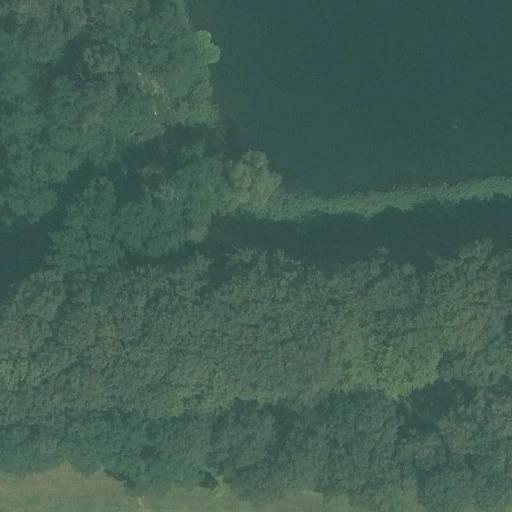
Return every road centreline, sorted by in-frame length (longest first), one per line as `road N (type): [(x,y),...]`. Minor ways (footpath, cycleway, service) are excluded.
road 1 (unknown): [(511,329),(0,379)]
road 2 (unclassified): [(0,353),(511,309)]
